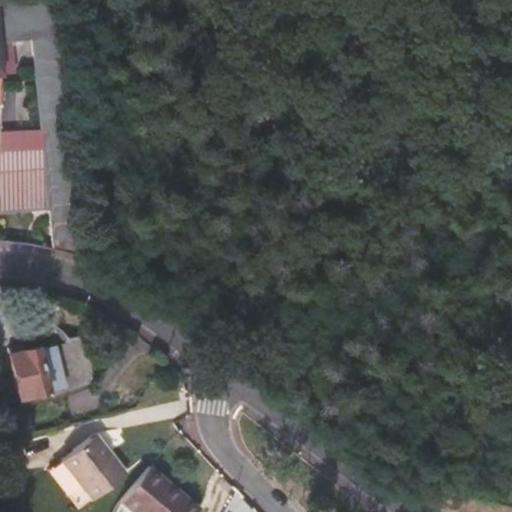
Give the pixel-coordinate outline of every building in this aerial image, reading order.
[(4,131),(1,214),(48,214),(44,133),(4,131)] [(63,379),(54,341),(39,344),(37,338),(8,345),(19,388),(63,379)] [(90,423),(85,428),(99,443),(104,439),(90,423)] [(99,443),(85,428),(60,450),(93,487),(123,460),(104,439),(99,443)] [(158,454),(124,491),(137,503),(131,510),(134,511),(193,511),(206,498),(158,454)]
